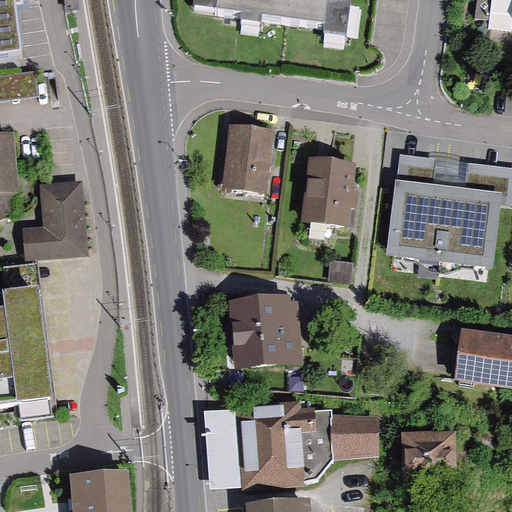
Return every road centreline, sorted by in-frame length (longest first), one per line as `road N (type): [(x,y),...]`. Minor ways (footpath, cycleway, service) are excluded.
road 1 (secondary): [(182,444),(146,85)]
road 2 (residential): [(412,115),(204,81),(146,85)]
